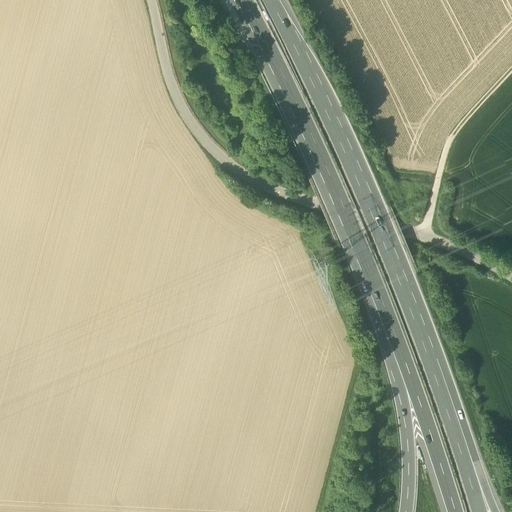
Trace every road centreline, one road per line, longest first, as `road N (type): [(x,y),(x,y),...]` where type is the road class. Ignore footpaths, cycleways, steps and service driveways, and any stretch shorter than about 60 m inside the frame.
road 1 (motorway): [(474,477),(370,210),(270,0)]
road 2 (unclassified): [(152,0),(179,101),(225,160),(256,183),(425,238),(511,279)]
road 3 (motorway): [(357,239),(456,511)]
road 4 (motorway): [(357,239),(405,422),(406,511)]
road 5 (motorway): [(244,0),(357,239)]
road 6 (track): [(511,70),(445,149),(425,238)]
